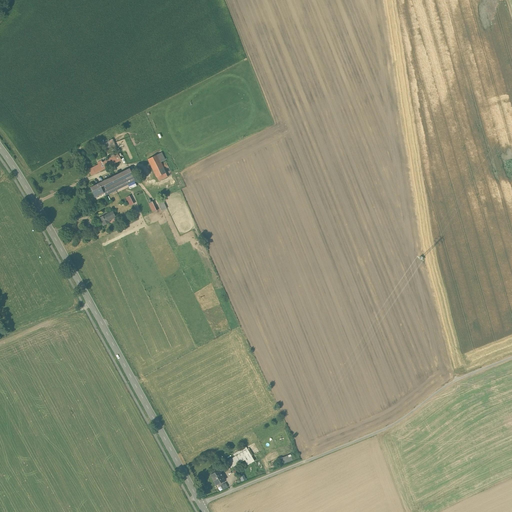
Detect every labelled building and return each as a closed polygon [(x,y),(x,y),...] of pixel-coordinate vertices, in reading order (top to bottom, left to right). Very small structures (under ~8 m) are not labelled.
[(110,150),(117,147),(114,139),(106,142),(110,150)] [(115,156),(82,173),(85,178),(117,162),(117,161),(115,157),(115,156)] [(158,156),(149,160),(155,173),(164,168),(158,156)] [(130,168),(90,187),(95,198),(104,194),(105,196),(136,181),(130,168)] [(164,168),(155,173),(158,181),(167,177),(164,168)] [(126,197),(130,207),(135,205),(131,195),(126,197)] [(159,201),(163,211),(168,209),(164,199),(159,201)] [(154,201),(149,203),(153,213),(158,211),(154,201)] [(112,212),(100,218),(103,225),(109,222),(108,221),(115,217),(112,212)] [(230,459),(233,466),(247,459),(249,464),(256,461),(248,446),(235,453),(236,456),(230,459)] [(292,454),(282,457),(285,463),(295,460),(292,454)] [(224,480),(219,470),(215,472),(210,475),(215,483),(216,485),(218,484),(218,486),(223,483),(224,483),(223,481),(224,480)]
